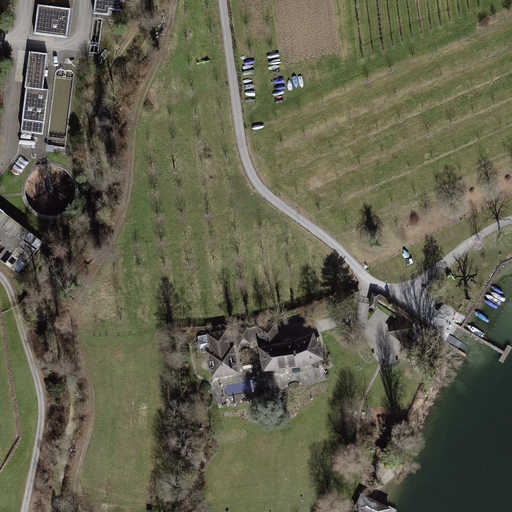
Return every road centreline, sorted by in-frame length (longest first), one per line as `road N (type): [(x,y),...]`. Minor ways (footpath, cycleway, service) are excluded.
road 1 (track): [(175,0),(136,114),(121,220),(72,316),(91,402),(75,511)]
road 2 (unclassified): [(221,0),(252,176),(369,280),(401,296)]
road 3 (track): [(0,275),(42,407),(24,511)]
